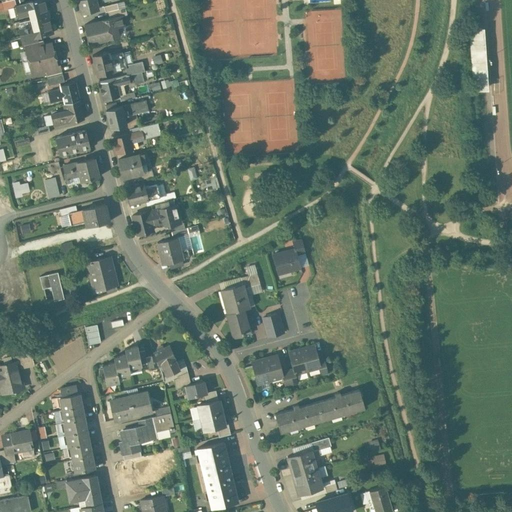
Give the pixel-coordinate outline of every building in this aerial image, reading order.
[(14,0),(10,0),(2,2),(3,10),(16,7),(16,5),(14,0)] [(48,15),(44,0),(32,0),(26,1),(27,3),(29,13),(31,19),(48,15)] [(95,0),(78,0),(82,13),(97,9),(96,2),(95,0)] [(19,16),(29,13),(27,3),(16,5),(16,7),(19,16)] [(125,7),(108,12),(110,18),(121,15),(121,16),(127,14),(125,7)] [(48,15),(31,19),(33,26),(35,36),(36,36),(52,32),(48,15)] [(110,18),(95,22),(99,41),(118,36),(116,27),(124,26),(121,16),(121,15),(110,18)] [(95,22),(85,24),(89,43),(99,41),(95,22)] [(33,26),(19,29),(21,37),(23,45),(24,44),(37,41),(36,36),(35,36),(33,26)] [(482,27),(467,28),(471,91),(485,90),(482,27)] [(21,37),(2,42),(4,49),(23,45),(21,37)] [(41,45),(40,40),(37,41),(24,44),(26,52),(28,54),(30,60),(28,60),(31,72),(34,74),(39,73),(41,70),(44,69),(44,68),(58,65),(57,62),(56,62),(55,58),(56,58),(54,50),(53,50),(51,43),(41,45)] [(133,50),(123,52),(126,67),(126,68),(128,75),(129,74),(140,72),(138,65),(136,65),(133,50)] [(108,52),(93,56),(97,74),(113,71),(109,55),(108,52)] [(123,52),(109,55),(113,71),(126,68),(126,67),(123,52)] [(58,65),(44,68),(44,69),(46,77),(62,73),(60,64),(58,65)] [(140,72),(129,74),(131,81),(134,81),(135,83),(142,81),(140,72)] [(62,73),(46,77),(49,85),(64,81),(62,73)] [(128,75),(116,78),(117,85),(131,81),(129,74),(128,75)] [(116,78),(99,82),(103,99),(120,95),(117,85),(116,78)] [(75,81),(60,85),(61,88),(48,91),(51,102),(63,99),(64,103),(79,100),(75,81)] [(64,103),(63,104),(64,110),(68,122),(84,118),(79,100),(64,103)] [(146,100),(139,102),(142,112),(148,110),(146,100)] [(139,102),(132,103),(135,113),(142,112),(139,102)] [(132,103),(122,106),(124,116),(135,113),(132,103)] [(117,107),(106,110),(111,128),(126,124),(124,116),(122,106),(117,107)] [(64,110),(51,114),(53,124),(54,126),(68,122),(64,110)] [(51,114),(44,115),(46,125),(48,125),(53,124),(51,114)] [(46,125),(31,129),(32,136),(50,132),(48,125),(46,125)] [(85,129),(55,137),(59,154),(90,147),(85,129)] [(150,130),(140,132),(142,140),(152,138),(150,130)] [(140,132),(128,135),(130,142),(134,141),(134,142),(142,140),(140,132)] [(128,135),(113,139),(117,153),(132,149),(130,142),(128,135)] [(28,137),(15,140),(16,146),(30,143),(28,137)] [(141,153),(118,159),(122,178),(136,174),(142,173),(142,172),(140,164),(144,163),(141,153)] [(11,155),(0,157),(0,166),(1,170),(14,167),(11,155)] [(94,158),(63,165),(66,179),(80,176),(81,181),(98,177),(94,158)] [(58,161),(46,164),(49,174),(61,171),(58,161)] [(162,164),(151,167),(153,174),(164,172),(162,164)] [(195,166),(188,168),(192,179),(198,177),(195,166)] [(152,169),(142,172),(142,173),(136,174),(138,180),(153,176),(152,169)] [(45,179),(50,197),(61,194),(56,176),(45,179)] [(208,189),(219,187),(218,177),(206,178),(208,189)] [(31,190),(30,182),(21,183),(20,180),(13,181),(16,196),(24,195),(23,191),(31,190)] [(144,183),(125,188),(129,204),(145,201),(148,200),(145,187),(144,183)] [(157,184),(145,187),(148,200),(160,197),(157,184)] [(148,200),(145,201),(146,205),(150,204),(168,200),(167,199),(166,195),(160,197),(148,200)] [(168,200),(150,204),(151,210),(160,208),(160,209),(169,206),(168,200)] [(105,204),(82,209),(82,210),(77,211),(77,212),(69,214),(72,224),(84,221),(86,227),(109,221),(105,204)] [(75,205),(59,209),(60,216),(69,214),(77,212),(77,211),(75,205)] [(169,206),(160,209),(164,223),(163,223),(164,223),(167,226),(180,223),(175,205),(169,206)] [(151,210),(132,215),(137,234),(153,230),(152,225),(163,223),(164,223),(160,209),(160,208),(151,210)] [(109,221),(86,227),(88,237),(93,236),(95,241),(113,237),(109,221)] [(187,227),(171,231),(173,238),(175,237),(189,234),(187,227)] [(173,238),(157,242),(162,263),(180,259),(175,237),(173,238)] [(301,238),(292,241),(294,248),(295,248),(296,254),(305,252),(301,238)] [(294,248),(273,254),(277,270),(284,268),(285,271),(291,269),(300,267),(296,254),(295,248),(294,248)] [(109,256),(89,261),(93,278),(92,279),(95,290),(105,288),(116,285),(109,256)] [(57,272),(39,276),(42,288),(51,286),(54,301),(64,298),(57,272)] [(257,273),(241,277),(242,283),(243,288),(260,283),(257,273)] [(242,283),(224,288),(228,303),(230,302),(232,311),(243,308),(249,307),(243,288),(242,283)] [(116,285),(105,288),(106,294),(117,289),(116,285)] [(243,308),(232,311),(228,312),(230,318),(228,318),(233,336),(243,333),(243,330),(248,328),(243,308)] [(277,313),(262,317),(268,336),(282,332),(277,313)] [(122,319),(110,322),(112,327),(123,325),(122,319)] [(97,324),(85,327),(89,344),(100,342),(97,324)] [(314,344),(307,346),(307,347),(301,349),(307,370),(319,367),(320,366),(318,360),(314,344)] [(137,345),(130,346),(131,347),(124,348),(125,353),(126,353),(129,368),(141,365),(141,363),(139,351),(137,345)] [(169,345),(163,348),(162,345),(157,348),(158,350),(153,353),(159,365),(161,365),(175,358),(169,345)] [(301,349),(296,350),(296,349),(288,351),(293,369),(294,373),(295,373),(307,370),(301,349)] [(146,357),(144,350),(139,351),(141,363),(147,362),(146,357)] [(30,352),(12,356),(13,362),(17,361),(19,369),(33,366),(30,352)] [(125,353),(119,354),(119,355),(113,356),(114,361),(115,361),(118,376),(130,373),(129,368),(126,353),(125,353)] [(277,354),(269,356),(270,357),(264,359),(270,380),(282,377),(283,377),(282,372),(277,354)] [(152,356),(146,357),(147,362),(148,369),(154,368),(152,356)] [(175,358),(161,365),(166,375),(180,369),(175,358)] [(328,372),(324,358),(318,360),(320,366),(319,367),(321,373),(328,372)] [(264,359),(259,360),(259,359),(251,361),(255,377),(257,383),(270,380),(264,359)] [(13,362),(4,365),(4,366),(0,366),(0,383),(2,391),(12,388),(12,390),(22,387),(18,371),(19,371),(19,369),(17,361),(13,362)] [(108,363),(102,364),(106,384),(119,382),(118,376),(115,361),(114,361),(108,362),(108,363)] [(252,365),(243,368),(245,371),(248,379),(255,377),(252,365)] [(294,373),(293,369),(287,370),(291,384),(297,382),(295,373),(294,373)] [(287,370),(282,372),(283,377),(282,377),(285,385),(291,384),(287,370)] [(187,372),(177,376),(180,387),(184,386),(184,385),(190,384),(187,372)] [(190,384),(184,385),(184,386),(187,397),(204,393),(207,392),(204,380),(190,384)] [(76,384),(59,388),(61,396),(77,392),(76,384)] [(359,389),(275,413),(281,432),(290,429),(289,428),(313,421),(314,422),(331,417),(331,415),(355,408),(355,410),(364,407),(359,389)] [(124,390),(111,393),(112,399),(125,396),(124,390)] [(216,390),(207,392),(204,393),(206,402),(218,399),(216,390)] [(112,399),(110,400),(114,418),(151,410),(147,391),(125,396),(112,399)] [(61,396),(59,396),(62,409),(81,405),(79,392),(61,396)] [(206,402),(197,404),(200,417),(221,413),(221,412),(220,407),(221,407),(219,399),(218,399),(206,402)] [(81,405),(62,409),(65,421),(82,418),(84,417),(81,405)] [(169,405),(154,408),(156,415),(170,413),(170,412),(169,405)] [(156,415),(152,416),(154,423),(149,424),(151,432),(168,428),(169,431),(174,430),(170,413),(156,415)] [(221,413),(200,417),(203,430),(216,427),(225,425),(225,424),(223,418),(222,418),(221,413)] [(152,416),(137,420),(139,426),(149,424),(154,423),(152,416)] [(65,421),(63,422),(66,434),(85,430),(82,418),(65,421)] [(139,426),(122,430),(125,442),(119,443),(122,456),(123,455),(140,451),(141,451),(139,442),(153,438),(151,432),(149,424),(139,426)] [(225,425),(216,427),(219,437),(230,434),(228,424),(225,424),(225,425)] [(40,438),(48,437),(46,425),(39,426),(40,438)] [(29,429),(9,433),(13,451),(33,447),(29,429)] [(85,430),(66,434),(68,447),(70,446),(87,443),(85,430)] [(328,436),(311,441),(314,450),(331,445),(328,436)] [(379,439),(369,441),(371,449),(380,447),(379,439)] [(87,443),(70,446),(72,459),(91,455),(89,442),(87,443)] [(223,442),(196,449),(203,478),(230,471),(223,442)] [(188,445),(177,447),(178,453),(190,450),(188,445)] [(10,446),(3,447),(4,449),(7,463),(13,462),(10,446)] [(169,449),(154,453),(155,460),(171,456),(169,449)] [(310,449),(287,456),(293,474),(316,468),(310,449)] [(140,451),(123,455),(124,460),(141,456),(140,451)] [(91,455),(72,459),(75,471),(80,471),(93,468),(94,468),(91,455)] [(153,460),(133,464),(138,486),(157,482),(153,460)] [(93,468),(80,471),(81,476),(94,474),(93,468)] [(316,468),(293,474),(298,493),(322,487),(316,468)] [(230,471),(203,478),(210,508),(238,501),(230,471)] [(0,476),(0,492),(12,490),(9,474),(3,475),(3,476),(0,476)] [(72,478),(66,479),(67,486),(70,500),(78,498),(80,506),(86,505),(100,502),(95,474),(81,476),(72,478)] [(66,479),(59,481),(60,488),(67,486),(66,479)] [(390,479),(381,482),(382,486),(385,485),(388,498),(395,496),(390,479)] [(335,482),(325,485),(327,492),(337,489),(335,482)] [(52,483),(44,484),(45,491),(54,490),(52,483)] [(172,485),(161,488),(162,495),(174,492),(172,485)] [(382,486),(365,491),(371,511),(387,511),(392,511),(388,498),(385,485),(382,486)] [(330,497),(334,511),(350,511),(352,511),(346,492),(330,497)] [(27,494),(0,499),(0,511),(30,511),(31,511),(27,494)] [(165,511),(162,495),(140,499),(142,511),(165,511)] [(334,511),(330,497),(315,501),(318,511),(334,511)] [(102,511),(100,502),(86,505),(80,506),(80,511),(102,511)]
